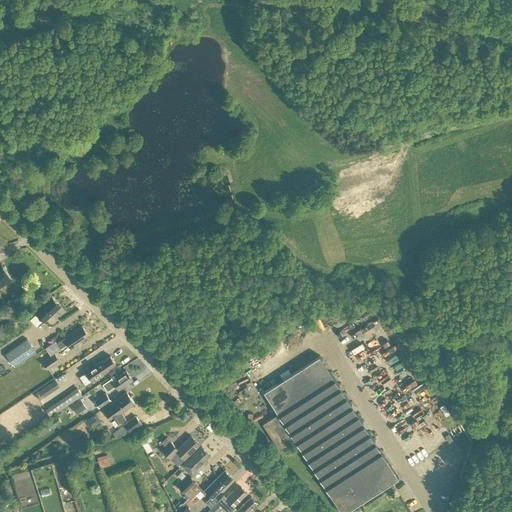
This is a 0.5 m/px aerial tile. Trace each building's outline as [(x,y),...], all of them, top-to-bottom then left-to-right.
[(0,286),(12,278),(6,270),(6,268),(5,265),(3,265),(2,263),(0,264),(0,286)] [(59,304),(52,296),(36,311),(45,321),(55,311),(53,310),(59,304)] [(89,334),(82,325),(57,342),(61,348),(68,343),(71,348),(79,343),(78,341),(89,334)] [(26,337),(5,352),(14,365),(35,350),(26,337)] [(48,368),(60,361),(55,353),(43,361),(48,368)] [(342,511),(398,477),(320,354),(265,390),(279,412),(264,422),(281,448),(296,439),(342,511)] [(116,363),(111,355),(102,361),(102,360),(96,364),(95,362),(85,369),(93,382),(103,375),(102,373),(108,370),(107,368),(116,363)] [(112,366),(108,369),(111,375),(116,372),(112,366)] [(133,379),(126,370),(119,375),(118,373),(111,377),(111,378),(103,384),(108,391),(116,385),(119,389),(133,379)] [(17,371),(0,379),(0,387),(3,393),(23,382),(17,371)] [(55,378),(40,389),(45,396),(60,385),(55,378)] [(72,394),(62,400),(47,410),(50,416),(82,394),(77,387),(72,390),(73,393),(72,394)] [(135,402),(127,391),(110,404),(109,403),(103,407),(116,424),(125,418),(121,412),(135,402)] [(99,406),(110,398),(106,392),(95,400),(99,406)] [(81,398),(71,404),(77,413),(87,407),(81,398)] [(86,418),(92,425),(101,418),(94,410),(86,418)] [(57,415),(46,423),(50,428),(61,420),(57,415)] [(131,431),(141,423),(136,415),(125,423),(131,431)] [(50,428),(46,423),(45,421),(34,429),(40,436),(50,429),(50,428)] [(125,424),(119,428),(123,435),(129,430),(125,424)] [(178,465),(185,458),(200,443),(192,435),(178,448),(172,441),(163,450),(178,465)] [(167,436),(162,441),(165,445),(171,440),(167,436)] [(210,454),(202,446),(183,464),(193,475),(206,463),(204,460),(210,454)] [(97,456),(100,466),(110,464),(107,454),(97,456)] [(233,477),(225,469),(205,489),(213,497),(233,477)] [(190,475),(178,487),(184,492),(191,498),(196,493),(190,487),(196,481),(190,475)] [(231,511),(235,506),(234,505),(247,492),(239,484),(226,497),(224,495),(208,510),(209,511),(215,511),(224,504),(231,511)] [(235,506),(231,511),(230,511),(249,511),(253,509),(251,507),(257,501),(251,495),(238,509),(235,506)] [(83,511),(78,498),(74,499),(79,511),(83,511)]
